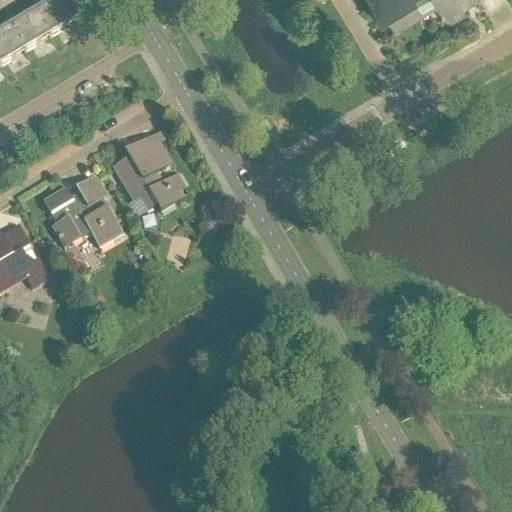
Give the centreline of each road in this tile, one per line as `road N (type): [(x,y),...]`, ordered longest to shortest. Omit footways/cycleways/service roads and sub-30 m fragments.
road 1 (tertiary): [(434,511),(247,197)]
road 2 (residential): [(0,205),(185,94)]
road 3 (residential): [(247,197),(400,105)]
road 4 (residential): [(152,39),(0,129)]
road 5 (residential): [(400,105),(511,39)]
road 6 (residential): [(337,0),(400,105)]
road 7 (tertiary): [(247,197),(185,94)]
